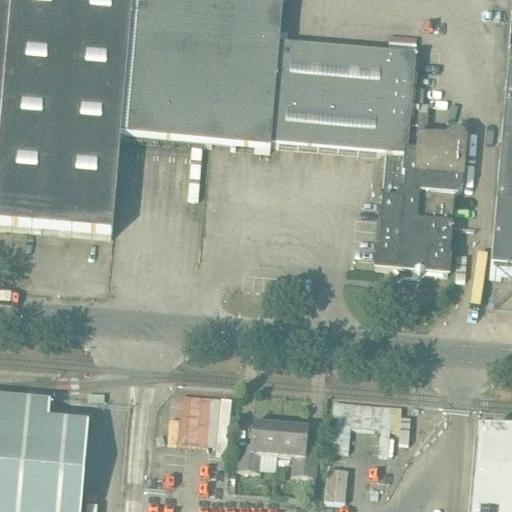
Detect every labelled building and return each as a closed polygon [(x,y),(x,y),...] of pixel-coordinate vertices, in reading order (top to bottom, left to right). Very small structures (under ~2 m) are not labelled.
[(0,0),(0,232),(76,239),(96,0),(0,0)] [(96,0),(76,239),(111,242),(120,142),(124,142),(124,143),(269,156),(270,150),(385,160),(375,274),(395,275),(397,278),(391,283),(397,290),(403,285),(418,286),(423,282),(424,278),(447,280),(454,200),(462,193),(466,143),(460,136),(451,135),(444,141),(426,140),(428,118),(427,118),(428,109),(422,109),(423,94),(412,93),(415,60),(279,49),(282,0),(96,0)] [(511,21),(489,283),(511,285),(511,21)] [(330,456),(350,456),(351,434),(396,435),(397,409),(332,407),(330,456)] [(277,462),(280,430),(252,428),(250,452),(238,450),(236,470),(236,476),(260,478),(261,460),(277,462)] [(280,430),(277,462),(293,463),(291,481),(315,483),(317,458),(305,457),(307,433),(280,430)] [(468,511),(511,511),(511,450),(474,447),(473,462),(468,511)] [(344,506),(345,473),(327,473),(326,505),(344,506)]
